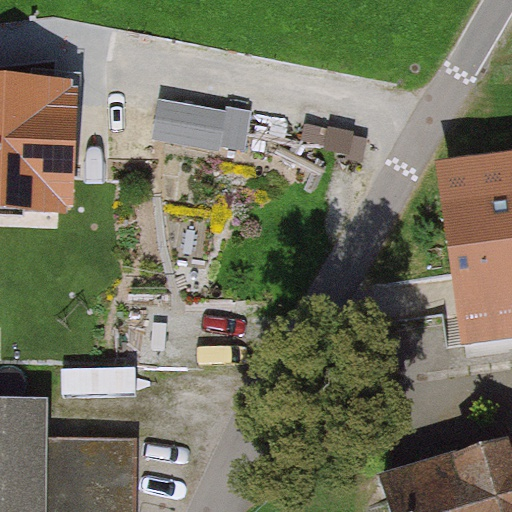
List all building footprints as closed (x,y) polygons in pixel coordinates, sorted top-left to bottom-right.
[(74,92),(0,89),(0,216),(68,219),(74,92)] [(164,104),(157,142),(225,155),(232,116),(164,104)] [(511,172),(432,184),(455,350),(511,341),(511,172)] [(55,411),(0,411),(0,511),(140,511),(141,444),(55,445),(55,411)] [(511,511),(511,448),(385,487),(392,511),(511,511)]
